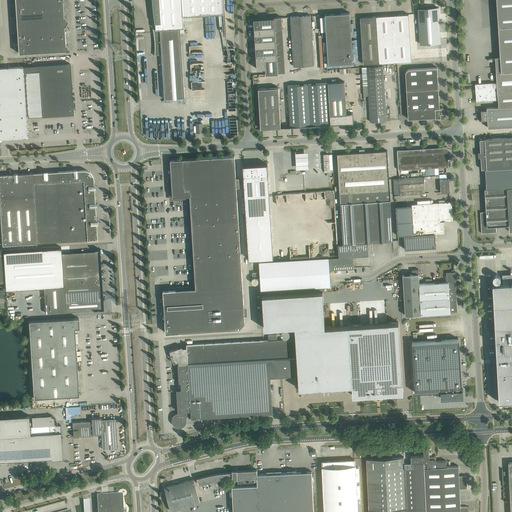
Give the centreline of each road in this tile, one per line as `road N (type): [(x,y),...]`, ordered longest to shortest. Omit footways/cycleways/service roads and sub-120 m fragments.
road 1 (tertiary): [(158,467),(267,441),(482,431)]
road 2 (tertiary): [(481,417),(246,430),(158,453)]
road 3 (secondary): [(116,165),(134,453)]
road 4 (secondary): [(149,446),(134,163)]
road 5 (unclassified): [(248,145),(241,11),(343,0)]
road 6 (unclassified): [(459,131),(248,145)]
road 7 (unclassified): [(481,417),(466,254)]
road 8 (secondary): [(106,1),(114,138)]
road 9 (secondary): [(131,137),(122,1)]
road 10 (unclassified): [(336,278),(371,275),(402,259),(466,254)]
road 11 (tertiary): [(0,508),(130,476)]
road 12 (tertiary): [(129,460),(0,495)]
road 13 (unclassified): [(459,131),(450,0)]
